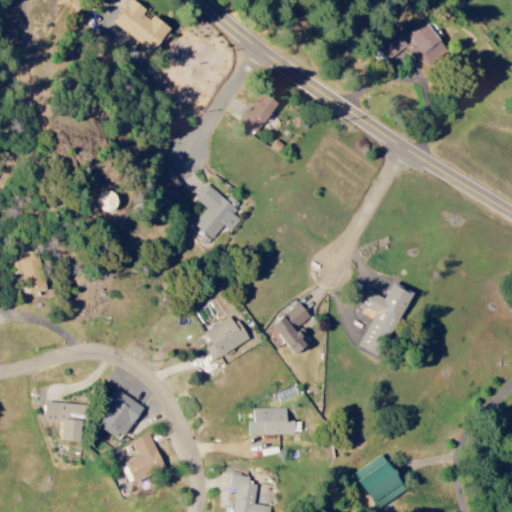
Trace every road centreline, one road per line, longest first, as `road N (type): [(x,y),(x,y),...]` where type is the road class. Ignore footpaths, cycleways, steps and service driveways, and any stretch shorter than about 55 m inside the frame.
road 1 (tertiary): [(511,209),(264,49),(206,0)]
road 2 (residential): [(201,511),(198,449),(147,373),(113,357),(86,356),(0,369)]
road 3 (residential): [(414,150),(340,261)]
road 4 (residential): [(264,49),(187,150)]
